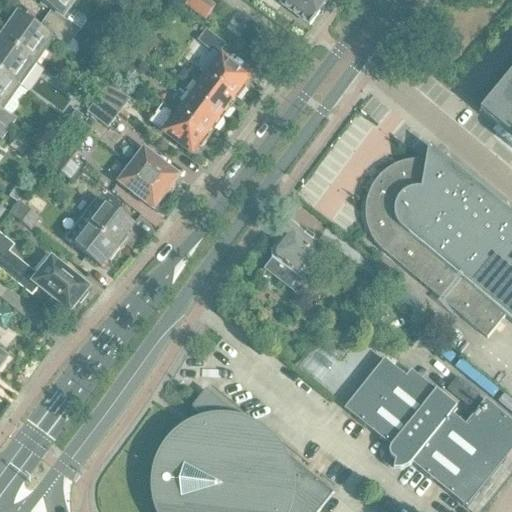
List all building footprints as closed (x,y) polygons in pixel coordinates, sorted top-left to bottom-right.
[(78,0),(31,0),(50,14),(44,23),(72,43),(73,43),(85,25),(85,20),(71,10),(78,0)] [(214,10),(199,0),(190,0),(184,9),(204,24),(214,10)] [(284,0),(285,1),(280,9),(308,29),(329,0),(284,0)] [(72,43),(44,23),(37,33),(16,19),(9,29),(4,25),(0,30),(0,40),(0,41),(33,64),(48,42),(73,60),(81,48),(73,43),(72,43)] [(205,33),(197,45),(211,55),(205,64),(207,65),(199,75),(202,78),(203,78),(233,100),(232,101),(236,104),(236,103),(246,90),(242,88),(247,81),(217,59),(225,48),(205,33)] [(147,37),(135,53),(143,60),(150,51),(162,60),(168,52),(147,37)] [(0,76),(16,88),(33,64),(0,41),(0,76)] [(511,73),(478,114),(509,141),(509,142),(509,144),(508,145),(508,146),(509,147),(509,149),(510,150),(511,151),(511,73)] [(16,88),(0,76),(0,127),(7,133),(15,123),(9,119),(26,95),(16,88)] [(192,83),(185,93),(193,99),(222,122),(232,109),(228,106),(232,101),(233,100),(203,78),(202,78),(197,86),(192,83)] [(109,86),(98,100),(118,116),(129,102),(109,86)] [(181,107),(175,115),(179,118),(205,138),(205,137),(209,132),(213,134),(222,122),(193,99),(185,110),(181,107)] [(118,116),(98,100),(77,127),(82,131),(91,119),(107,131),(118,116)] [(167,125),(160,134),(190,157),(195,150),(199,153),(208,140),(209,140),(205,137),(205,138),(179,118),(171,128),(167,125)] [(142,152),(129,169),(139,177),(165,197),(178,180),(146,156),(142,152)] [(68,183),(79,170),(62,157),(52,170),(68,183)] [(438,166),(425,164),(411,164),(404,165),(397,167),(391,170),(385,174),(379,179),(373,186),(369,193),(366,200),(364,207),(364,213),(364,220),(366,228),(369,236),(372,243),(377,249),(382,255),(486,341),(504,318),(511,325),(511,220),(441,160),(438,166)] [(129,169),(117,184),(118,185),(117,186),(121,189),(127,193),(127,194),(153,214),(165,197),(139,177),(129,169)] [(16,205),(17,204),(26,193),(18,187),(8,199),(16,205)] [(96,201),(80,221),(89,228),(88,228),(119,252),(128,241),(125,239),(133,229),(104,208),(96,201)] [(17,204),(16,205),(17,206),(9,217),(30,233),(39,221),(17,204)] [(80,221),(64,243),(72,249),(100,271),(108,261),(111,263),(119,252),(88,228),(89,228),(80,221)] [(299,281),(313,263),(319,268),(325,260),(318,255),(321,251),(312,244),(313,242),(306,236),(304,238),(289,226),(278,240),(281,243),(271,255),(272,264),(264,273),(295,297),(304,285),(299,281)] [(0,274),(4,278),(17,262),(7,254),(12,248),(0,238),(0,274)] [(37,279),(17,262),(4,278),(31,299),(32,298),(31,298),(38,290),(69,315),(77,305),(79,307),(87,297),(85,295),(87,292),(68,276),(70,274),(63,268),(61,271),(51,262),(37,279)] [(345,301),(365,316),(376,301),(363,291),(366,287),(344,270),(340,276),(355,287),(345,301)] [(343,412),(390,450),(389,452),(388,453),(388,455),(388,456),(379,458),(379,459),(380,461),(381,463),(381,465),(383,467),(384,468),(386,470),(388,471),(390,472),(392,473),(394,473),(396,473),(398,473),(400,473),(402,472),(405,471),(406,471),(408,469),(409,468),(410,467),(465,511),(511,452),(511,424),(484,402),(464,428),(450,417),(456,410),(410,374),(405,380),(383,362),(343,412)] [(456,380),(446,392),(468,410),(478,397),(456,380)] [(319,511),(332,496),(204,393),(191,410),(206,428),(202,429),(198,431),(192,434),(188,436),(184,438),(180,441),(177,444),(174,447),(171,451),(167,456),(165,460),(163,464),(161,468),(160,472),(159,476),(158,481),(158,483),(157,487),(157,492),(157,496),(158,501),(159,505),(160,509),(160,511),(319,511)]
